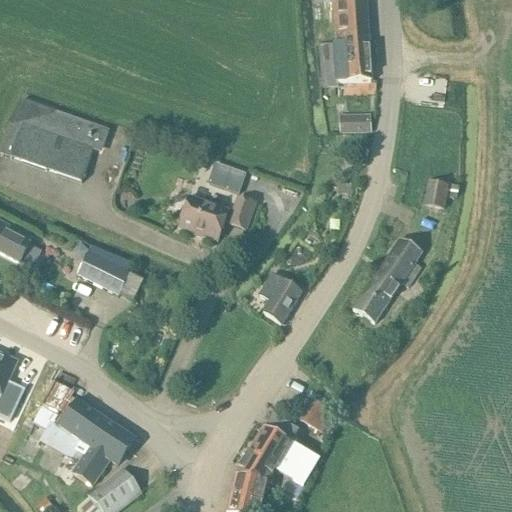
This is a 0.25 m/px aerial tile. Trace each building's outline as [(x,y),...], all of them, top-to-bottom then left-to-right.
[(337,86),(372,83),(365,0),(362,0),(331,2),(337,86)] [(101,155),(109,133),(21,103),(10,127),(19,132),(10,160),(81,185),(92,153),(101,155)] [(431,114),(427,150),(453,153),(457,117),(431,114)] [(369,117),(358,117),(359,135),(369,135),(371,135),(371,134),(369,117)] [(214,165),(207,186),(238,197),(245,176),(214,165)] [(340,184),(337,194),(351,198),(354,189),(340,184)] [(217,244),(228,213),(189,199),(178,230),(217,244)] [(246,233),(255,206),(237,200),(228,227),(246,233)] [(0,256),(19,266),(30,245),(7,233),(10,228),(0,223),(0,256)] [(401,238),(351,311),(373,326),(376,320),(388,328),(431,264),(419,257),(422,252),(401,238)] [(118,298),(129,276),(88,255),(77,278),(118,298)] [(129,276),(118,298),(131,305),(143,282),(129,276)] [(281,284),(271,277),(258,298),(269,305),(262,315),(282,327),(301,294),(282,283),(281,284)] [(0,357),(0,420),(11,425),(26,392),(8,384),(17,365),(0,357)] [(347,360),(333,380),(347,389),(360,369),(347,360)] [(53,384),(33,425),(46,431),(40,442),(66,457),(70,449),(76,453),(73,459),(79,462),(82,458),(83,459),(71,477),(91,490),(109,463),(117,468),(135,442),(76,403),(58,430),(56,429),(73,394),(53,384)] [(321,434),(333,413),(311,401),(300,423),(321,434)] [(235,476),(266,484),(267,484),(274,472),(280,475),(284,478),(303,489),(318,464),(299,453),(303,445),(294,439),(298,432),(270,416),(239,468),(234,475),(235,476)] [(122,511),(142,496),(122,470),(87,499),(88,501),(78,509),(79,511),(122,511)] [(258,511),(266,484),(235,476),(226,511),(258,511)]
